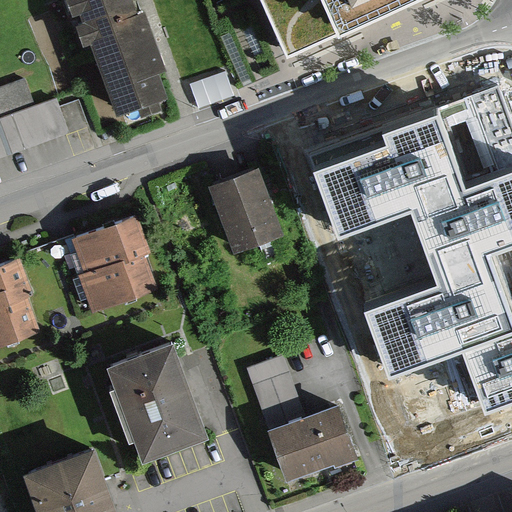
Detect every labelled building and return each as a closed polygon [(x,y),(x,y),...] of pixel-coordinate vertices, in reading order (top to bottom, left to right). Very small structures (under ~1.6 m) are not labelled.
[(83,0),(123,118),(171,102),(152,47),(136,0),(83,0)] [(271,0),(290,42),(385,0),(271,0)] [(511,103),(500,72),(302,143),(331,225),(414,196),(438,264),(353,292),(379,356),(459,329),(484,400),(511,389),(511,103)] [(29,84),(0,94),(0,162),(73,136),(62,104),(39,112),(29,84)] [(266,170),(220,185),(242,251),(289,236),(266,170)] [(103,309),(163,289),(140,223),(81,242),(103,309)] [(0,344),(42,331),(19,262),(0,268),(0,344)] [(179,345),(114,368),(147,459),(212,436),(179,345)] [(290,358),(254,371),(296,485),(365,460),(347,411),(314,423),(290,358)] [(124,511),(102,450),(33,475),(46,511),(124,511)]
